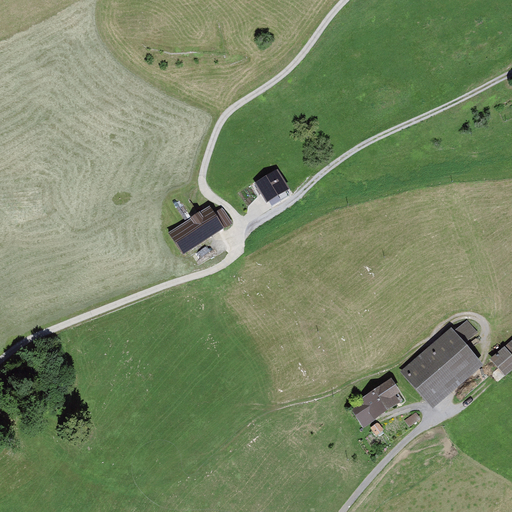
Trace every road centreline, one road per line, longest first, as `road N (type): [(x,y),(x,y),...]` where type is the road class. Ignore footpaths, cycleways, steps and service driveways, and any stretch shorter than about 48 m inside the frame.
road 1 (unclassified): [(0,364),(61,323),(225,262),(242,250),(243,219)]
road 2 (track): [(243,219),(205,181),(224,118),(285,75),(347,0)]
